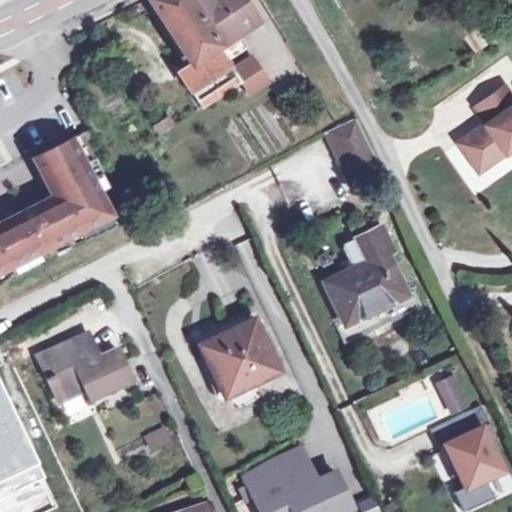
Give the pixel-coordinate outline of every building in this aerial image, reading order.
[(148,0),(190,63),(218,45),(219,44),(189,0),(148,0)] [(189,0),(219,44),(256,20),(243,0),(189,0)] [(259,24),(256,20),(219,44),(218,45),(228,61),(247,49),(242,37),(259,24)] [(232,68),(228,61),(218,45),(190,63),(178,71),(201,107),(240,82),(239,80),(232,68)] [(397,66),(404,79),(428,67),(421,54),(397,66)] [(250,57),(232,68),(239,80),(257,68),(250,57)] [(257,68),(239,80),(240,82),(258,71),(257,68)] [(258,71),(240,82),(247,93),(266,82),(258,71)] [(459,141),(479,169),(511,145),(511,94),(504,84),(475,104),(487,121),(459,141)] [(153,125),(159,134),(172,124),(165,116),(153,125)] [(349,177),(357,192),(383,179),(357,123),(327,137),(347,179),(349,177)] [(75,136),(84,153),(98,146),(88,130),(75,136)] [(51,196),(26,209),(30,217),(19,223),(14,215),(0,222),(0,271),(34,254),(36,254),(37,254),(39,254),(42,252),(44,252),(45,250),(46,248),(48,247),(109,216),(70,138),(67,140),(31,158),(51,196)] [(26,209),(14,215),(19,223),(30,217),(26,209)] [(381,226),(356,238),(367,261),(352,268),(323,281),(343,324),(336,327),(344,343),(421,307),(413,291),(405,294),(387,254),(393,251),(381,226)] [(367,261),(356,238),(344,243),(342,247),(352,268),(367,261)] [(319,257),(322,263),(328,260),(325,254),(319,257)] [(275,369),(247,310),(213,326),(216,333),(199,341),(224,393),(275,369)] [(90,353),(96,350),(87,332),(41,353),(50,374),(46,377),(56,397),(81,385),(87,400),(131,380),(116,348),(98,355),(93,358),(90,353)] [(401,341),(378,352),(383,362),(405,351),(401,341)] [(437,383),(440,389),(455,383),(452,376),(437,383)] [(465,404),(455,383),(440,389),(450,412),(465,404)] [(480,405),(448,420),(457,438),(444,445),(464,487),(453,493),(462,511),(463,511),(493,497),(484,478),(502,470),(489,444),(497,440),(480,405)] [(437,448),(457,438),(448,420),(428,430),(437,448)] [(144,436),(150,449),(168,440),(163,428),(144,436)] [(301,449),(244,475),(260,511),(344,511),(352,508),(336,474),(316,483),(301,449)]
